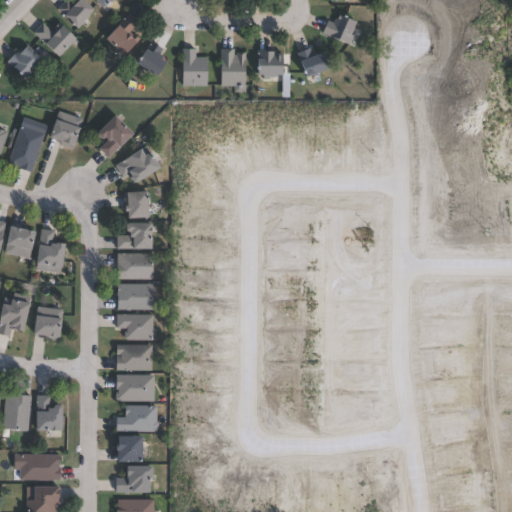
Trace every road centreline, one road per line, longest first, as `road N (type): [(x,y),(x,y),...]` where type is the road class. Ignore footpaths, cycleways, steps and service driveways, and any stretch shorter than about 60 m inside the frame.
road 1 (residential): [(398,188),(257,193),(247,222),(243,407),(255,444),(276,448),(405,436)]
road 2 (residential): [(403,45),(391,62),(390,86),(401,155),(400,371),(421,511)]
road 3 (residential): [(0,202),(83,217),(85,511)]
road 4 (residential): [(298,0),(294,18),(279,24),(218,22),(185,3)]
